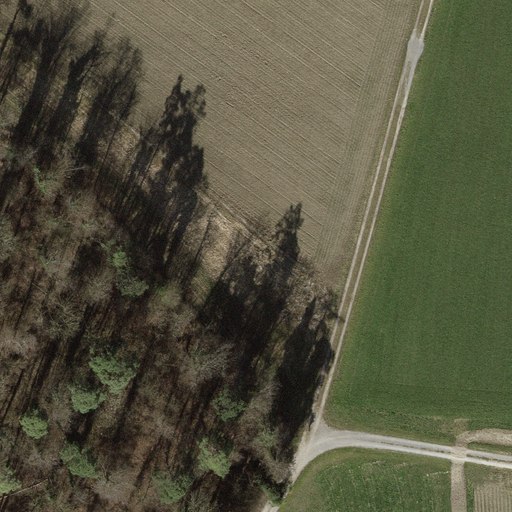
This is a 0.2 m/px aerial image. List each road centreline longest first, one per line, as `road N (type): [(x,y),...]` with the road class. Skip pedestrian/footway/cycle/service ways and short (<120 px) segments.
road 1 (track): [(308,442),(436,0)]
road 2 (track): [(0,107),(102,190),(308,442)]
road 3 (track): [(308,442),(373,439),(511,460)]
